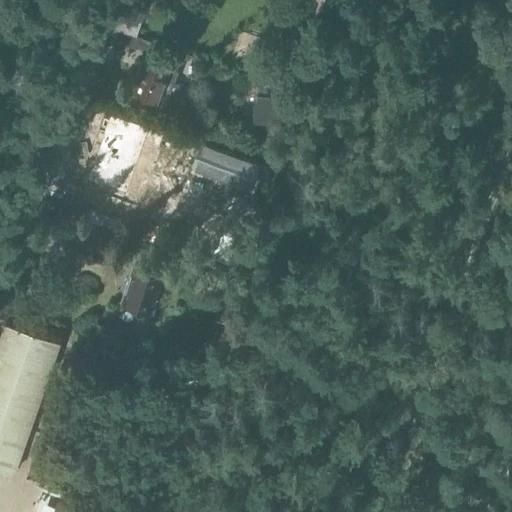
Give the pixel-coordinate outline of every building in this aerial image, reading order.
[(172,66),(146,56),(132,90),(159,100),(172,66)] [(112,112),(91,177),(131,190),(152,125),(112,112)] [(99,248),(103,235),(67,224),(62,237),(99,248)] [(130,291),(134,292),(131,300),(154,308),(166,273),(143,265),(139,273),(137,272),(130,291)] [(9,326),(0,354),(0,470),(21,477),(65,343),(9,326)]
